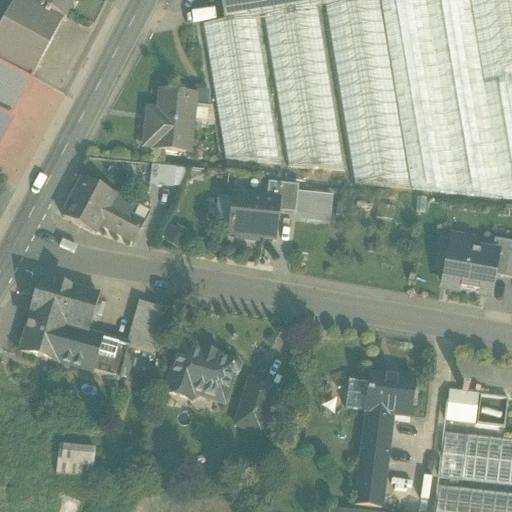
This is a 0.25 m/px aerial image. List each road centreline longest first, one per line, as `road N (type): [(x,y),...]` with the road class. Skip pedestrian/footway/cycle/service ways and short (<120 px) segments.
road 1 (tertiary): [(511,339),(14,246)]
road 2 (secondary): [(14,246),(142,0)]
